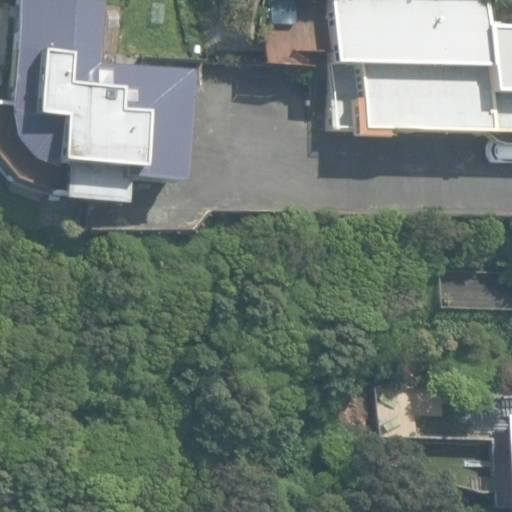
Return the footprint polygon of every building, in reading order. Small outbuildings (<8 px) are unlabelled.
[(98,4),(60,0),(11,0),(0,101),(0,172),(4,177),(21,186),(49,194),(54,201),(115,207),(119,179),(173,185),(185,73),(91,62),(98,4)] [(301,0),(215,0),(214,47),(247,48),(246,75),(298,77),(301,0)] [(488,0),(333,0),(334,66),(349,66),(349,136),(511,135),(511,23),(489,24),(488,0)] [(511,415),(503,415),(501,511),(511,511),(511,415)] [(403,478),(435,480),(438,453),(405,450),(403,478)]
